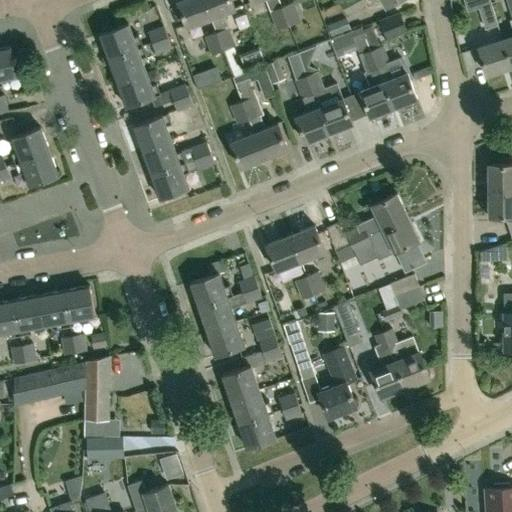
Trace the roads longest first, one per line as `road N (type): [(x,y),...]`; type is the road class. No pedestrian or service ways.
road 1 (residential): [(130,253),(463,124)]
road 2 (residential): [(467,395),(463,124)]
road 3 (residential): [(215,491),(467,395)]
road 4 (residential): [(130,253),(41,9)]
road 5 (residential): [(215,491),(130,253)]
road 6 (unclassified): [(309,511),(477,428)]
road 7 (residential): [(0,271),(130,253)]
road 8 (residential): [(463,124),(438,0)]
